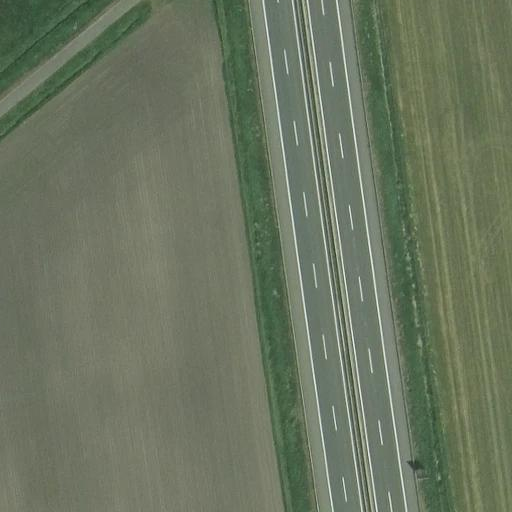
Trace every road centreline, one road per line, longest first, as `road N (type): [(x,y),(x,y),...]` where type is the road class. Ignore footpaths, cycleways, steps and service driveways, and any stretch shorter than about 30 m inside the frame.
road 1 (motorway): [(392,511),(322,0)]
road 2 (motorway): [(278,0),(347,511)]
road 3 (track): [(0,112),(134,0)]
